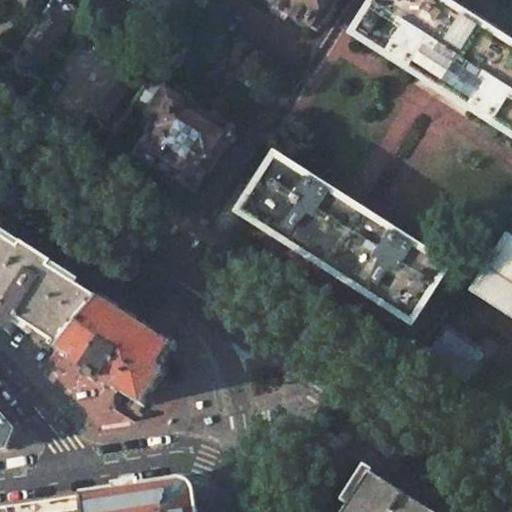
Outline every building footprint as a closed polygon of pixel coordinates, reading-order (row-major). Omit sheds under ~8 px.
[(227,8),(213,0),(203,0),(188,24),(209,36),(211,33),(227,8)] [(266,0),(317,32),(337,0),(266,0)] [(440,0),(377,0),(355,36),(413,72),(409,78),(466,115),(470,109),(511,135),(511,46),(493,34),(494,32),(509,42),(511,37),(511,34),(461,2),(457,9),(473,18),(472,20),(440,0)] [(70,20),(49,7),(17,58),(0,84),(0,89),(27,106),(42,80),(35,75),(70,20)] [(0,84),(17,58),(0,47),(0,84)] [(192,102),(191,101),(191,98),(169,84),(178,69),(180,70),(181,68),(166,58),(155,75),(136,105),(149,114),(148,122),(153,128),(151,131),(153,133),(140,154),(177,177),(197,189),(210,168),(213,169),(231,142),(236,141),(233,128),(229,129),(228,128),(230,123),(230,121),(227,116),(223,113),(221,108),(210,107),(208,108),(204,112),(191,104),(192,102)] [(155,75),(135,62),(99,116),(91,112),(75,137),(103,155),(105,152),(108,148),(136,105),(155,75)] [(334,195),(277,158),(241,214),(365,293),(366,294),(414,324),(404,339),(400,345),(418,357),(466,283),(447,272),(450,268),(392,232),(386,228),(367,216),(355,208),(340,199),(334,195)] [(101,301),(0,236),(0,308),(6,313),(0,320),(0,322),(11,336),(20,321),(57,345),(54,349),(57,351),(101,301)] [(511,241),(510,240),(476,292),(511,314),(511,241)] [(173,347),(101,301),(57,351),(74,361),(73,363),(84,371),(81,374),(104,388),(106,385),(117,392),(118,390),(134,400),(144,407),(166,373),(160,368),(173,347)] [(486,354),(447,328),(426,361),(468,388),(488,358),(486,354)] [(0,451),(8,450),(15,431),(0,413),(0,451)] [(430,511),(372,475),(348,511),(430,511)] [(173,486),(85,500),(87,511),(198,511),(197,504),(173,486)] [(87,511),(85,500),(0,511),(87,511)]
